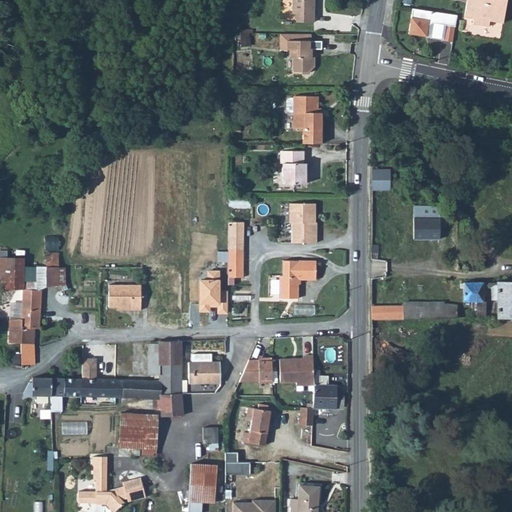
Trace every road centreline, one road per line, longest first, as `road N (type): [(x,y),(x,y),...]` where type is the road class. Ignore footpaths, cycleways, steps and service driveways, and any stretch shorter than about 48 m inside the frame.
road 1 (residential): [(359,325),(81,335),(63,343)]
road 2 (tertiary): [(359,325),(370,59)]
road 3 (tertiary): [(360,511),(359,325)]
road 4 (residential): [(511,92),(370,59)]
